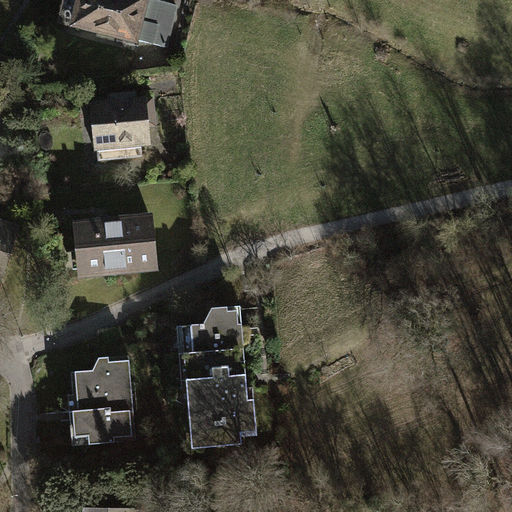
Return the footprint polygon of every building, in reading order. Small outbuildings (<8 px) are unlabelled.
[(65,0),(60,21),(142,41),(152,0),(65,0)] [(177,5),(157,0),(152,0),(142,41),(167,47),(177,5)] [(94,104),(98,160),(128,158),(127,143),(148,142),(147,124),(154,124),(152,100),(136,101),(135,93),(112,95),(113,103),(94,104)] [(76,226),(79,271),(133,266),(133,259),(155,257),(152,220),(76,226)] [(0,275),(2,276),(16,230),(0,224),(0,275)] [(184,352),(244,347),(240,305),(212,307),(203,323),(182,325),(184,352)] [(244,347),(184,352),(190,429),(201,429),(202,446),(241,443),(241,435),(257,434),(253,387),(247,387),(244,347)] [(87,443),(135,439),(129,355),(97,357),(93,371),(71,373),(73,409),(68,409),(71,440),(87,439),(87,443)]
